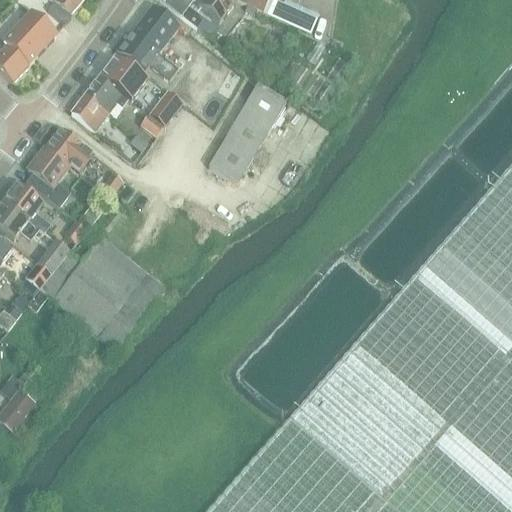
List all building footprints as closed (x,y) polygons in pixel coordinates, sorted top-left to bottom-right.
[(47,14),(64,28),(71,20),(69,18),(84,0),(47,0),(54,6),(47,14)] [(194,0),(155,0),(195,32),(203,22),(187,10),(195,1),(194,0)] [(227,0),(206,0),(199,10),(218,26),(234,5),(227,0)] [(230,0),(263,15),(269,0),(230,0)] [(116,57),(142,77),(148,69),(169,85),(177,73),(157,58),(178,31),(152,11),(116,57)] [(6,50),(0,56),(0,75),(12,87),(56,39),(30,15),(2,46),(6,50)] [(114,60),(98,81),(118,97),(125,102),(130,106),(146,85),(142,82),(114,60)] [(98,81),(84,99),(108,117),(116,107),(119,110),(125,102),(118,97),(98,81)] [(257,87),(208,170),(236,187),(286,104),(257,87)] [(167,96),(157,108),(166,116),(172,120),(182,107),(167,96)] [(94,135),(108,117),(84,99),(71,117),(94,135)] [(156,141),(163,131),(146,119),(139,128),(156,141)] [(59,132),(58,133),(44,152),(68,171),(69,170),(79,178),(93,160),(83,152),(83,151),(59,132)] [(68,171),(44,152),(27,174),(28,175),(32,178),(25,187),(57,212),(68,198),(55,188),(68,171)] [(511,511),(511,170),(394,306),(291,422),(212,511),(511,511)] [(99,194),(110,202),(122,187),(111,178),(99,194)] [(17,187),(3,205),(44,237),(50,230),(34,217),(43,206),(42,206),(17,187)] [(2,205),(0,207),(0,232),(14,244),(19,236),(30,245),(33,240),(38,244),(49,252),(54,246),(44,237),(3,205),(2,205)] [(91,227),(102,213),(92,206),(81,220),(91,227)] [(74,225),(70,230),(64,239),(75,248),(86,234),(74,225)] [(51,278),(38,294),(98,342),(115,356),(165,293),(100,241),(83,263),(80,266),(68,256),(51,278)] [(0,244),(0,269),(12,254),(0,244)] [(49,252),(37,267),(51,278),(68,256),(54,246),(49,252)] [(37,267),(24,283),(38,294),(51,278),(37,267)] [(15,324),(3,314),(0,317),(0,329),(6,335),(15,324)] [(18,394),(0,416),(0,427),(12,436),(35,407),(18,394)]
